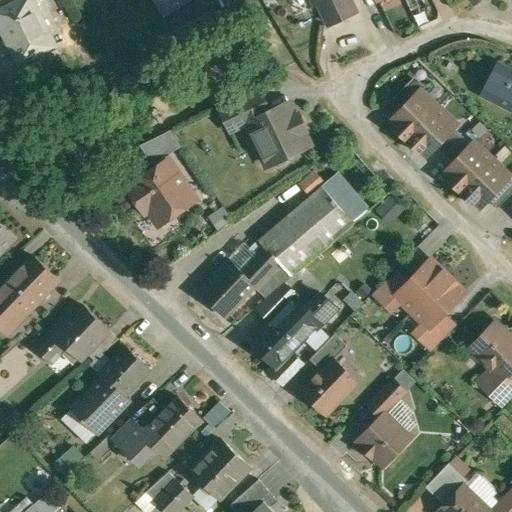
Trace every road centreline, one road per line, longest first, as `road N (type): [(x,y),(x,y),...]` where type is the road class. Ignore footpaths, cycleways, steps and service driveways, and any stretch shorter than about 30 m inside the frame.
road 1 (residential): [(362,511),(0,158)]
road 2 (residential): [(511,38),(483,28),(437,35),(337,92),(511,272)]
